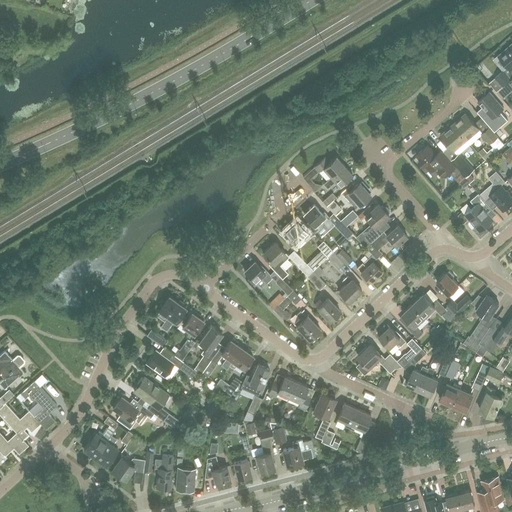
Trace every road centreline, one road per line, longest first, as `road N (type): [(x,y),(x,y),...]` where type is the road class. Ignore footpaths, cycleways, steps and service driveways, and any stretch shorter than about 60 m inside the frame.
road 1 (primary): [(0,165),(191,71),(312,0)]
road 2 (tertiary): [(237,511),(511,439)]
road 3 (residential): [(48,448),(83,405),(154,280),(180,274),(205,288)]
road 4 (residential): [(313,360),(440,249)]
road 5 (residential): [(205,288),(309,188)]
road 6 (residential): [(313,360),(297,357),(205,288)]
